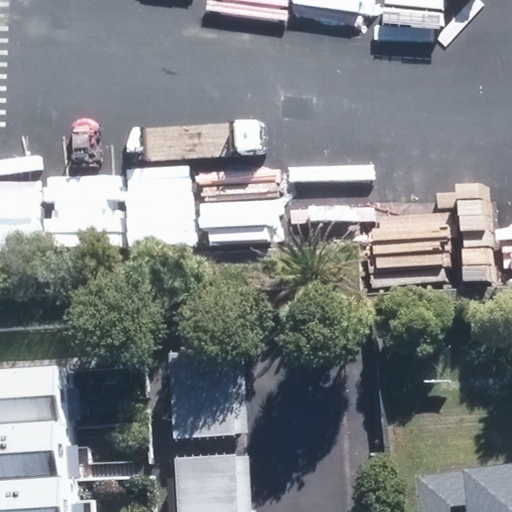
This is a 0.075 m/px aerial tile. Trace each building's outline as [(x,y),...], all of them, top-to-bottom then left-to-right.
[(353,148),(280,144),(276,239),(348,242),(353,148)] [(178,353),(182,431),(255,427),(251,350),(178,353)] [(83,363),(0,369),(0,421),(87,415),(83,363)] [(90,425),(0,431),(0,475),(93,469),(90,425)] [(184,458),(187,511),(258,511),(255,453),(184,458)] [(484,511),(511,511),(511,466),(480,470),(484,511)] [(102,511),(100,477),(0,483),(0,511),(102,511)]
